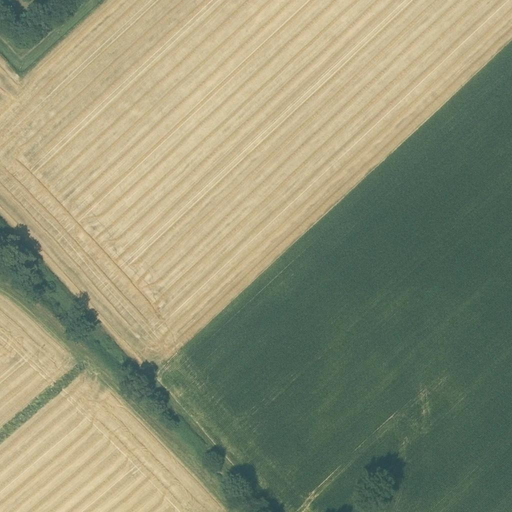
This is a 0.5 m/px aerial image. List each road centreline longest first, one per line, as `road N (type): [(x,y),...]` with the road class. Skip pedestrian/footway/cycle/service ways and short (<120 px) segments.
road 1 (track): [(0,244),(121,363),(244,511)]
road 2 (track): [(58,267),(267,511)]
